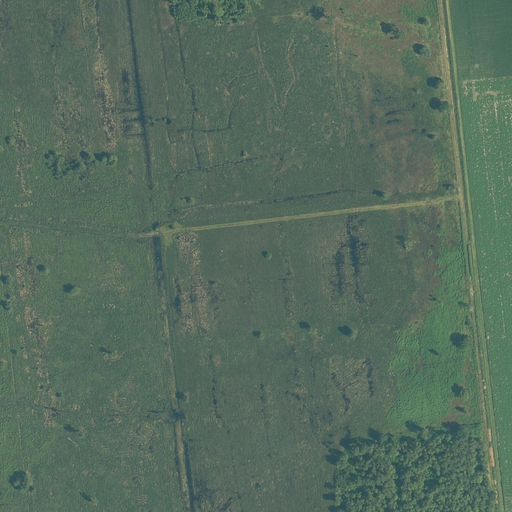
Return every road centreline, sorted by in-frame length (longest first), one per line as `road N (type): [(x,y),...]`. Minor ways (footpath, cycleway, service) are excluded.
road 1 (track): [(445,0),(504,511)]
road 2 (track): [(439,0),(495,511)]
